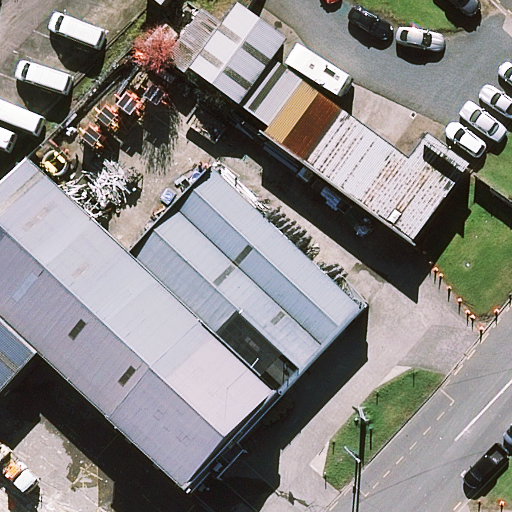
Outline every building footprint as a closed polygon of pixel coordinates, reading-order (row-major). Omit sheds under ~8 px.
[(0,0),(0,25),(23,0),(0,0)] [(290,45),(241,10),(224,33),(201,17),(173,58),(244,108),(290,45)] [(413,166),(280,69),(248,112),(273,130),(268,137),(416,246),(470,172),(430,142),(413,166)] [(141,236),(292,371),(382,270),(231,136),(141,236)] [(141,236),(33,140),(0,176),(0,296),(36,329),(199,474),(292,371),(141,236)] [(0,369),(36,329),(0,296),(0,369)]
